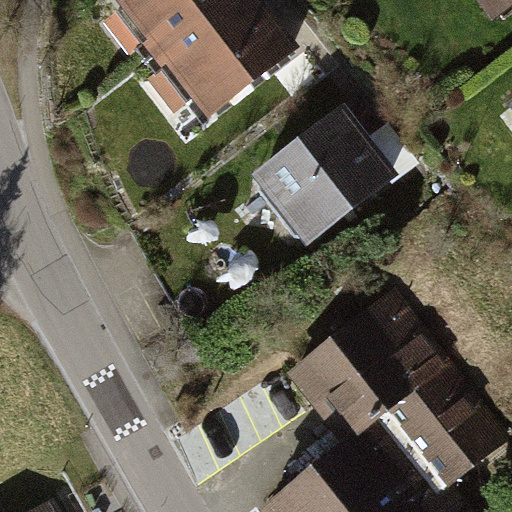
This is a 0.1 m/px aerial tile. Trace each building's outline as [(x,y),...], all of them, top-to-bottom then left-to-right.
[(257,0),(126,0),(133,9),(112,24),(138,60),(150,51),(167,74),(155,82),(182,118),(202,103),(219,127),(305,65),(257,0)] [(471,0),(486,19),(511,0),(471,0)] [(334,115),(268,168),(277,179),(265,189),(314,250),(392,187),(334,115)] [(511,413),(399,276),(279,375),(344,454),(272,511),(468,511),(461,503),(511,460),(511,413)] [(53,511),(49,503),(31,511),(53,511)]
